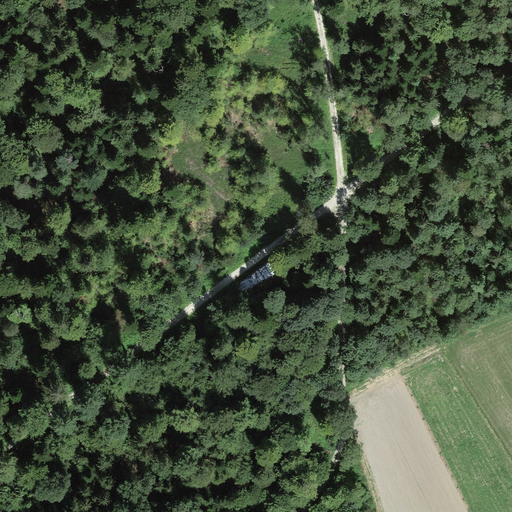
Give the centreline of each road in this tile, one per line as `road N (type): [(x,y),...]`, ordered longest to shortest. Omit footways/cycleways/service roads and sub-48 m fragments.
road 1 (track): [(314,0),(340,199),(0,455)]
road 2 (track): [(302,511),(337,450),(340,199),(511,68)]
